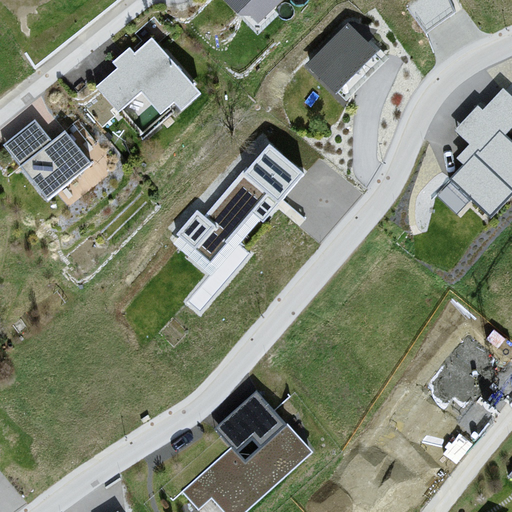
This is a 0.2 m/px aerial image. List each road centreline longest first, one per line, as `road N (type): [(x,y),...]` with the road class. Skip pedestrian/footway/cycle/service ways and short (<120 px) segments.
road 1 (residential): [(37,511),(192,408),(358,227),(396,175),(446,78),(511,39)]
road 2 (residential): [(138,0),(0,114)]
road 3 (unclassified): [(511,415),(436,511)]
